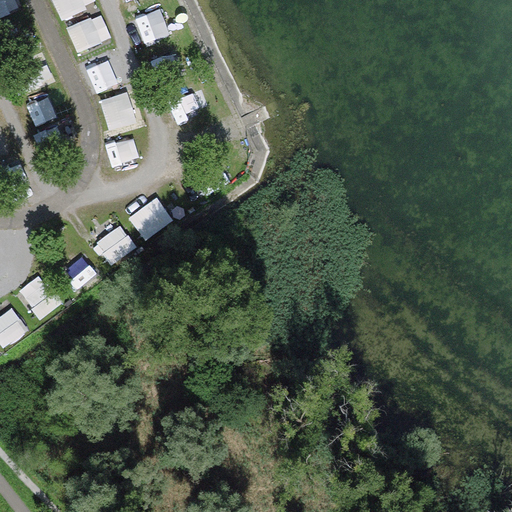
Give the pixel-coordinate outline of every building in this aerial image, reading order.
[(0,0),(0,20),(24,10),(18,0),(0,0)] [(57,0),(62,20),(100,11),(97,0),(57,0)] [(141,21),(152,46),(173,36),(162,12),(141,21)] [(106,15),(71,29),(80,54),(116,41),(106,15)] [(0,31),(0,44),(5,56),(28,45),(18,23),(0,31)] [(18,61),(30,91),(59,80),(47,49),(18,61)] [(119,81),(112,56),(90,62),(97,87),(119,81)] [(138,93),(106,98),(111,129),(143,124),(138,93)] [(31,107),(40,127),(62,117),(53,97),(31,107)] [(39,134),(46,158),(71,151),(64,127),(39,134)] [(151,242),(178,222),(160,198),(133,218),(151,242)] [(111,264),(140,251),(129,227),(100,240),(111,264)] [(0,272),(12,274),(14,248),(0,246),(0,272)] [(81,288),(105,272),(91,251),(67,267),(81,288)] [(22,289),(46,321),(69,303),(45,272),(22,289)] [(21,306),(0,318),(0,334),(6,345),(34,328),(21,306)]
